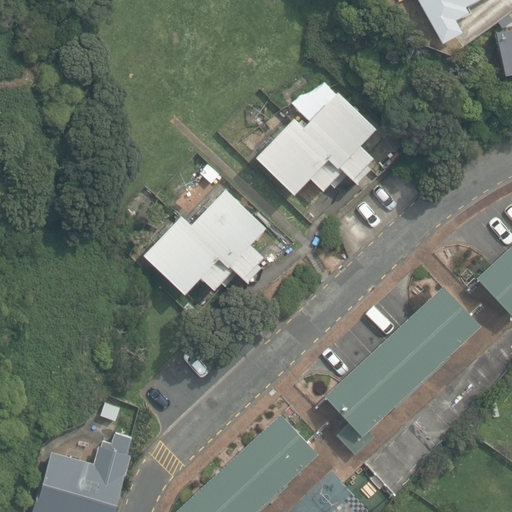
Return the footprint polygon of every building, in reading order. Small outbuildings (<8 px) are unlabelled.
[(419,0),(442,41),(461,31),(454,18),(467,11),(464,6),(474,0),(419,0)] [(511,26),(494,30),(503,73),(511,71),(511,26)] [(292,116),(254,156),(292,193),(307,176),(322,191),(341,170),(351,180),(371,157),(358,144),(375,128),(338,89),(302,126),(292,116)] [(265,224),(224,186),(190,223),(179,214),(142,255),(183,293),(198,276),(212,290),(232,269),(243,278),(263,257),(248,243),(265,224)] [(511,246),(494,264),(480,277),(511,310),(511,246)] [(371,430),(484,324),(473,312),(447,284),(445,286),(416,313),(344,379),(328,394),(352,420),(366,435),(371,430)] [(257,511),(322,452),(311,440),(284,412),(176,511),(257,511)] [(378,436),(371,430),(366,435),(352,420),(337,433),(357,455),(378,436)] [(37,486),(30,511),(112,511),(129,454),(127,453),(132,437),(114,431),(110,443),(102,441),(101,445),(98,444),(92,462),(50,451),(39,487),(37,486)]
